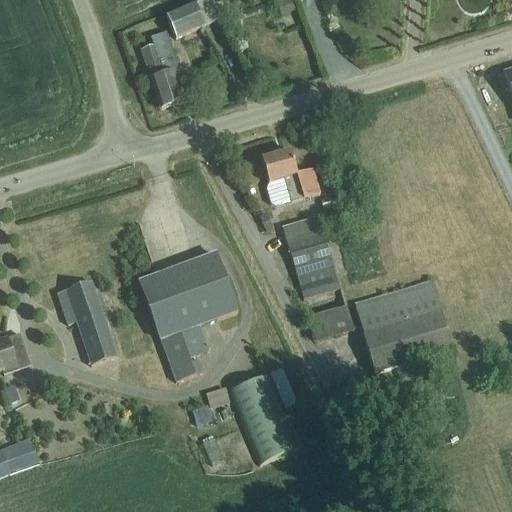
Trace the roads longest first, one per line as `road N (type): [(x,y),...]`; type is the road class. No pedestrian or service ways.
road 1 (unclassified): [(129,158),(511,41)]
road 2 (unclassified): [(129,158),(81,0)]
road 3 (unclassified): [(0,196),(129,158)]
